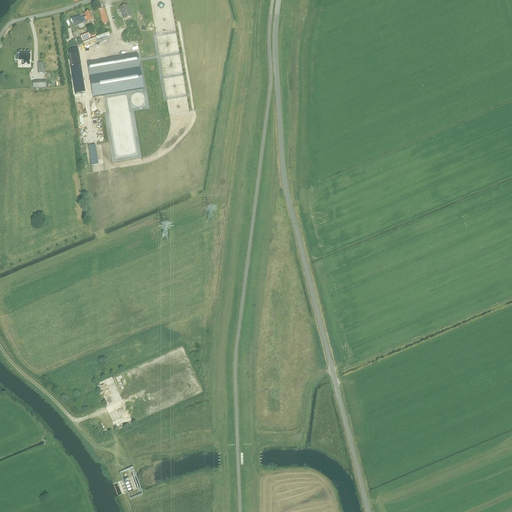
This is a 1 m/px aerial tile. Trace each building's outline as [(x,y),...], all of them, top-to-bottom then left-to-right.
[(127,6),(120,8),(124,19),(131,17),(127,6)] [(103,8),(98,10),(103,25),(108,23),(103,8)] [(90,12),(84,14),(84,17),(81,18),(80,17),(72,20),(75,25),(76,24),(77,26),(83,24),(83,23),(87,22),(93,20),(90,12)] [(71,49),(77,48),(74,24),(68,24),(71,49)] [(17,42),(28,41),(27,27),(16,28),(17,42)] [(90,39),(88,34),(80,37),(82,42),(90,39)] [(85,93),(78,49),(67,50),(75,94),(85,93)] [(29,61),(30,61),(30,52),(18,52),(18,56),(15,56),(15,60),(18,60),(18,61),(22,61),(22,66),(29,66),(29,61)] [(86,63),(92,97),(143,88),(137,54),(86,63)] [(111,97),(99,100),(101,106),(113,103),(111,97)] [(95,145),(88,146),(91,165),(98,164),(95,145)] [(128,478),(122,480),(127,493),(132,491),(128,478)]
